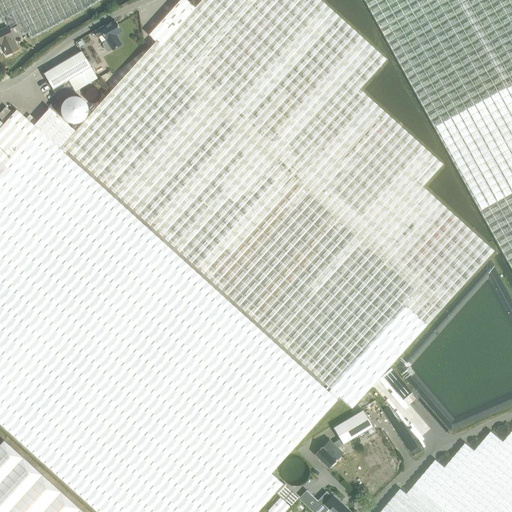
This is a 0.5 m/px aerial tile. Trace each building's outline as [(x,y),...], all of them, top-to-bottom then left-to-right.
[(0,175),(0,424),(97,511),(256,511),(283,483),(271,473),(337,399),(205,281),(182,260),(64,154),(66,151),(351,408),(493,251),(424,190),(446,166),(361,92),(389,61),(322,0),(202,0),(196,8),(186,0),(179,0),(148,35),(156,42),(75,131),(49,108),(37,122),(33,125),(33,126),(40,132),(0,175)] [(0,0),(0,18),(5,16),(10,27),(15,24),(17,28),(21,36),(26,33),(30,39),(89,7),(101,0),(0,0)] [(511,0),(364,0),(511,269),(511,0)] [(112,50),(112,49),(121,44),(116,35),(121,32),(115,20),(106,26),(105,25),(93,31),(97,37),(102,34),(106,41),(103,42),(102,45),(106,51),(108,52),(112,50)] [(0,44),(1,44),(6,55),(18,49),(13,39),(21,36),(17,28),(9,32),(7,27),(0,30),(0,44)] [(43,74),(52,90),(69,80),(75,91),(98,78),(82,51),(43,74)] [(69,80),(52,90),(59,101),(75,91),(69,80)] [(5,106),(0,112),(0,118),(1,120),(10,110),(5,106)] [(0,175),(40,132),(33,126),(16,110),(0,126),(0,175)] [(26,119),(33,125),(37,122),(29,115),(26,119)] [(411,393),(390,368),(382,375),(403,400),(411,393)] [(407,376),(452,433),(468,420),(465,417),(456,424),(417,375),(415,376),(412,372),(407,376)] [(332,428),(340,440),(342,444),(357,435),(372,426),(362,410),(332,428)] [(372,426),(357,435),(360,440),(375,431),(372,426)] [(436,458),(406,492),(400,487),(378,511),(511,511),(511,432),(504,442),(492,431),(475,450),(466,443),(445,466),(436,458)] [(0,511),(82,511),(3,440),(0,443),(0,511)] [(343,445),(342,444),(340,440),(333,444),(329,440),(315,454),(329,468),(343,454),(337,448),(343,445)] [(305,474),(305,473),(304,471),(304,469),(303,467),(301,465),(298,462),(295,461),(293,461),(290,461),(288,462),(284,464),(283,466),(282,468),(281,470),(280,473),(281,475),(281,477),(282,480),(284,481),(285,483),(287,484),(290,485),(292,485),(295,485),(297,484),(301,482),(303,480),(304,478),(305,474)] [(311,511),(319,502),(306,490),(299,499),(311,511)] [(332,511),(349,511),(350,511),(332,496),(331,497),(326,492),(319,500),(332,511)] [(280,498),(267,511),(268,511),(292,511),(294,511),(280,498)]
